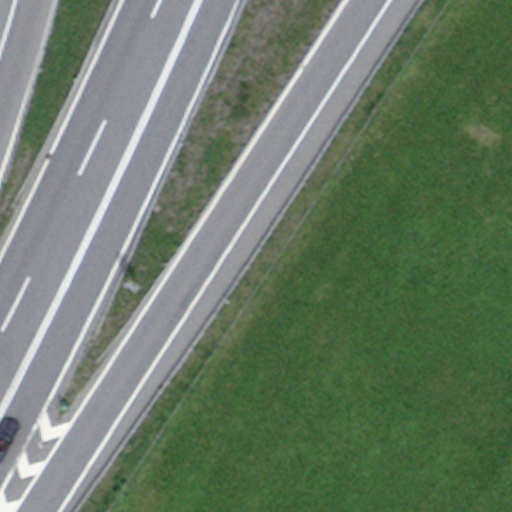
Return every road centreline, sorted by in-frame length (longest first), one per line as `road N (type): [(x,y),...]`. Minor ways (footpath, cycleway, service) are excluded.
road 1 (trunk): [(36,511),(369,0)]
road 2 (trunk): [(0,368),(176,0)]
